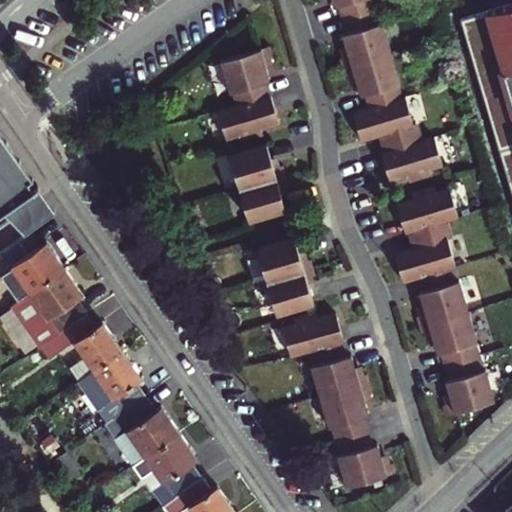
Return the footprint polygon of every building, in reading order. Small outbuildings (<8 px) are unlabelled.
[(378,129),(384,149),(387,148),(394,172),(415,166),(417,174),(435,169),(433,162),(444,158),(435,126),(425,129),(421,115),(415,117),(407,87),(403,88),(378,0),(337,0),(343,20),(340,20),(344,35),(340,37),(343,47),(339,48),(341,55),(343,62),(346,61),(349,73),(355,72),(359,84),(364,82),(369,98),(352,102),(361,133),(378,129)] [(254,121),(275,115),(261,71),(267,69),(265,61),(268,61),(264,48),(267,47),(264,38),(214,53),(228,99),(211,104),(220,132),(232,129),(234,135),(256,129),(254,121)] [(0,214),(2,213),(8,218),(24,235),(32,229),(58,211),(0,125),(0,214)] [(225,150),(244,217),(279,207),(275,190),(282,187),(279,176),(283,175),(279,161),(275,162),(272,151),(265,153),(261,140),(225,150)] [(72,146),(62,153),(71,166),(81,159),(72,146)] [(436,342),(448,387),(451,386),(455,401),(450,402),(452,410),(447,412),(450,420),(489,408),(498,400),(483,348),(480,349),(478,341),(481,340),(464,279),(462,280),(458,266),(460,266),(452,233),(454,232),(449,217),(461,213),(452,183),(441,186),(439,181),(417,187),(419,192),(402,197),(404,203),(400,205),(413,247),(398,252),(406,281),(421,277),(425,293),(422,294),(425,307),(422,308),(425,319),(421,321),(424,333),(428,332),(431,343),(436,342)] [(24,235),(6,247),(18,264),(13,268),(31,293),(67,267),(50,241),(44,245),(32,229),(24,235)] [(253,247),(272,313),(310,302),(306,289),(312,288),(308,276),(312,274),(308,260),(304,262),(301,250),(296,251),(291,236),(253,247)] [(67,267),(31,293),(11,308),(39,349),(90,313),(81,299),(86,295),(67,267)] [(90,313),(39,349),(48,362),(72,345),(83,360),(67,371),(76,384),(124,350),(107,325),(101,328),(90,313)] [(330,437),(346,494),(395,480),(393,471),(389,472),(383,448),(376,450),(368,422),(371,421),(368,412),(371,411),(367,397),(371,396),(367,380),(365,381),(362,372),(354,374),(349,355),(345,356),(334,316),(311,323),(309,318),(290,324),(291,329),(278,332),(286,361),(306,355),(311,373),(310,373),(328,438),(330,437)] [(76,384),(105,425),(147,395),(137,381),(142,377),(124,350),(76,384)] [(105,425),(133,466),(181,434),(164,408),(158,412),(147,395),(105,425)] [(181,434),(133,466),(163,507),(169,503),(204,478),(196,466),(200,463),(181,434)] [(80,475),(66,455),(54,463),(69,483),(80,475)] [(204,478),(169,503),(174,511),(233,511),(220,491),(215,494),(204,478)] [(511,511),(511,500),(498,511),(511,511)]
